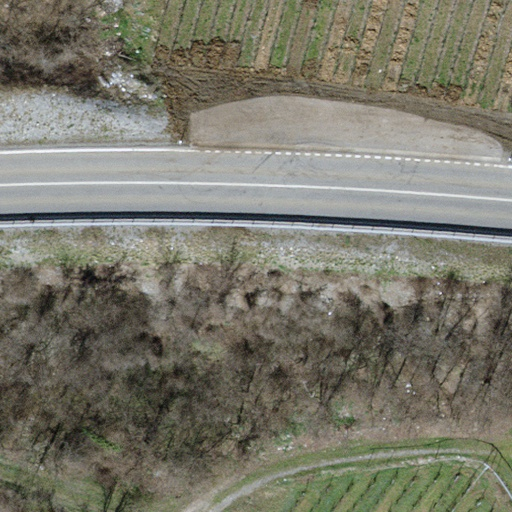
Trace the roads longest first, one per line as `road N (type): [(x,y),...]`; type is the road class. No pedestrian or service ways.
road 1 (primary): [(511,200),(224,183),(0,184)]
road 2 (track): [(201,511),(264,473),(327,457),(424,446),(511,448)]
